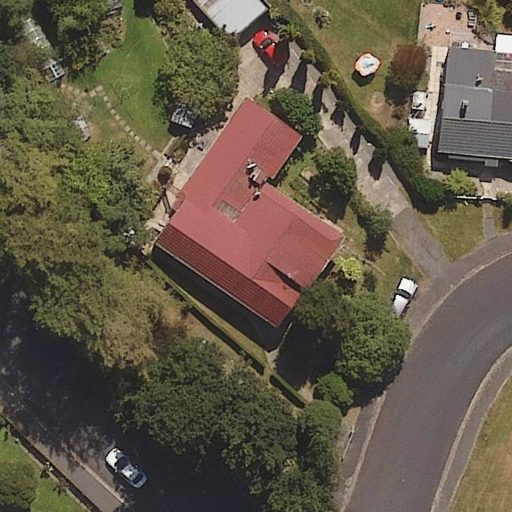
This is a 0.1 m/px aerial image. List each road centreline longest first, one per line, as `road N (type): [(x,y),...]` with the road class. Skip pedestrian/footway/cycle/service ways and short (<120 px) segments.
road 1 (residential): [(0,323),(23,362),(194,511)]
road 2 (residential): [(390,511),(420,418),(480,309),(511,294)]
